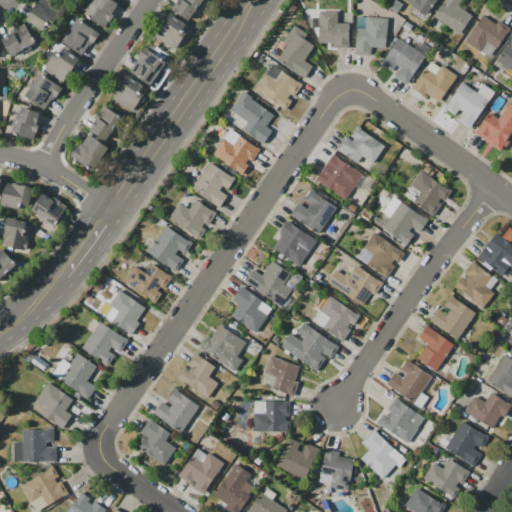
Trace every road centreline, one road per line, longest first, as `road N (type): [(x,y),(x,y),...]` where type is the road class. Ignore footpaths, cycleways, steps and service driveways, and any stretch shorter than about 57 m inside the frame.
road 1 (residential): [(377,100),(356,88),(338,93),(93,453)]
road 2 (residential): [(491,188),(334,406)]
road 3 (secondary): [(256,0),(114,209)]
road 4 (residential): [(153,0),(45,161)]
road 5 (residential): [(377,100),(511,205)]
road 6 (residential): [(0,158),(45,161),(114,209)]
